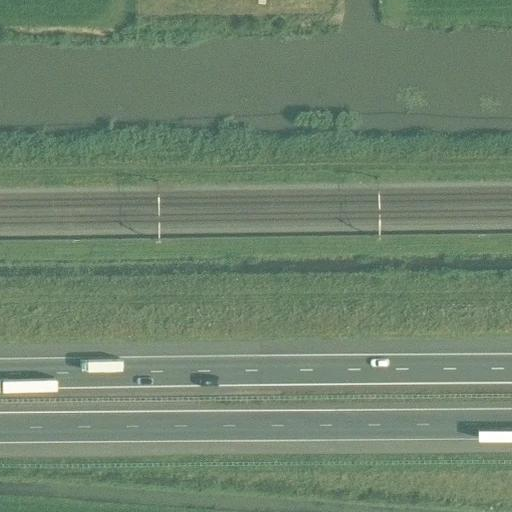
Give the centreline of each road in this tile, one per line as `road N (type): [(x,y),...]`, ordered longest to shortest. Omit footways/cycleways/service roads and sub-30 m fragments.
road 1 (motorway): [(511,371),(0,376)]
road 2 (motorway): [(0,429),(511,425)]
